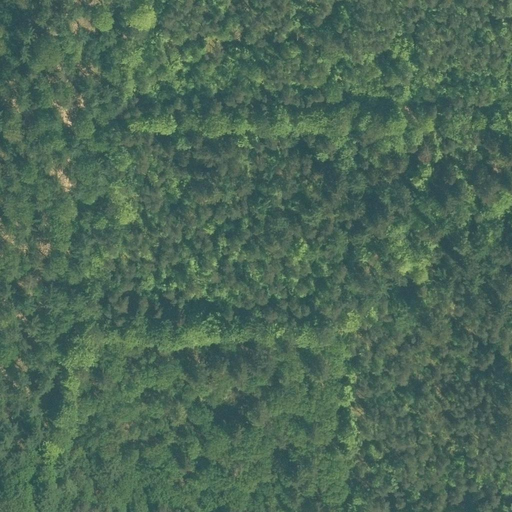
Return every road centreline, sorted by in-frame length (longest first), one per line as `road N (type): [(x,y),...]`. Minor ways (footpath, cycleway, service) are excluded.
road 1 (track): [(133,0),(110,121),(511,118)]
road 2 (track): [(110,121),(37,511)]
road 3 (track): [(350,315),(402,158),(434,0)]
